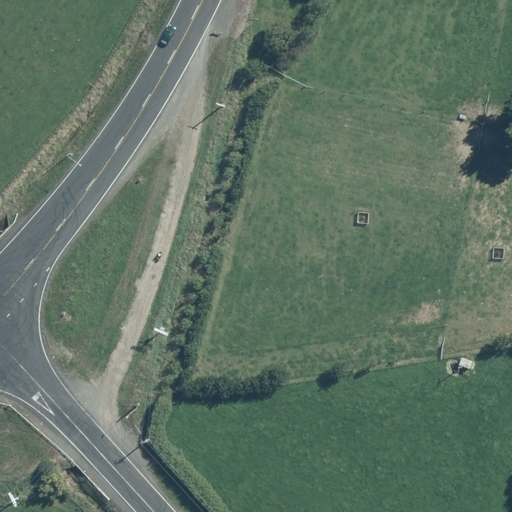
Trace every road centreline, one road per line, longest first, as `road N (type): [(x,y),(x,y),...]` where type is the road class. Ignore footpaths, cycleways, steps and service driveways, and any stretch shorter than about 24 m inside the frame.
road 1 (unclassified): [(0,291),(88,185),(200,0)]
road 2 (unclassified): [(151,511),(0,345)]
